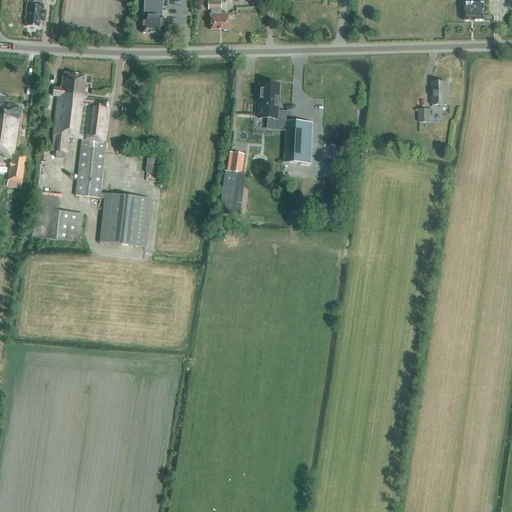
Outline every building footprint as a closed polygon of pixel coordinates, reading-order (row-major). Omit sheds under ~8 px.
[(44,0),(53,1),(53,0),(33,0),(33,3),(27,2),(24,21),(26,21),(26,26),(38,28),(39,19),(44,19),(46,11),(43,10),(43,4),(41,4),(41,0),(44,0)] [(143,0),(142,33),(162,34),(162,17),(158,17),(158,10),(162,10),(162,4),(161,4),(161,0),(143,0)] [(464,6),(463,22),(483,22),(483,6),(483,0),(469,0),(469,5),(463,5),(463,6),(464,6)] [(227,30),(228,30),(228,15),(221,15),(221,1),(208,2),(208,10),(211,10),(211,16),(209,16),(210,31),(222,30),(223,31),(227,31),(227,30)] [(72,99),(74,75),(63,73),(61,89),(56,88),(55,97),(58,97),(72,99)] [(100,184),(105,142),(104,142),(109,101),(86,98),(87,92),(84,91),(85,76),(74,75),(72,99),(58,97),(51,151),(55,152),(55,158),(63,159),(63,153),(65,153),(67,138),(81,139),(75,196),(104,200),(99,242),(144,248),(150,199),(104,194),(105,184),(100,184)] [(432,107),(449,107),(448,88),(445,88),(445,84),(432,84),(432,107)] [(260,85),(258,119),(267,119),(275,119),(275,130),(286,130),(284,163),(308,164),(310,124),(287,123),(288,113),(276,112),(278,86),(260,85)] [(0,157),(11,159),(8,186),(21,187),(25,156),(13,155),(19,107),(3,105),(4,97),(0,96),(0,157)] [(419,124),(429,124),(429,111),(418,112),(419,124)] [(403,145),(402,153),(414,154),(415,146),(403,145)] [(235,214),(241,173),(241,174),(244,154),(231,153),(228,172),(224,171),(219,212),(235,214)] [(36,195),(31,238),(80,244),(83,214),(58,211),(59,198),(36,195)]
